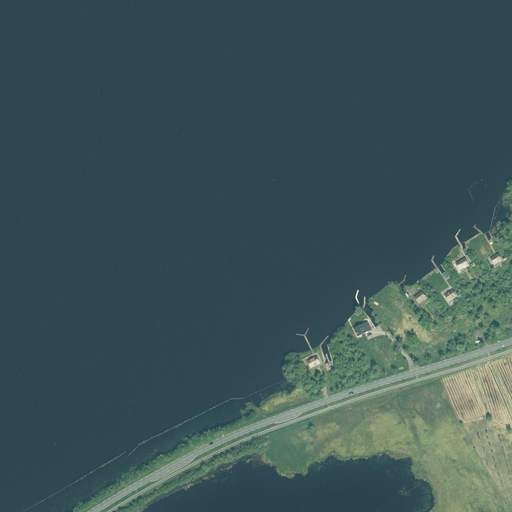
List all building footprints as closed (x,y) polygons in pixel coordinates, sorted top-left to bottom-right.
[(500,255),(492,259),(495,265),(503,261),(500,255)] [(466,259),(457,264),(460,270),(465,268),(469,266),(466,259)] [(453,291),(446,296),(449,302),(457,297),(453,291)] [(423,292),(415,298),(419,304),(424,300),(425,300),(428,298),(423,292)] [(371,330),(368,323),(355,329),(358,337),(371,330)] [(311,368),(320,364),(317,357),(307,362),(311,368)]
